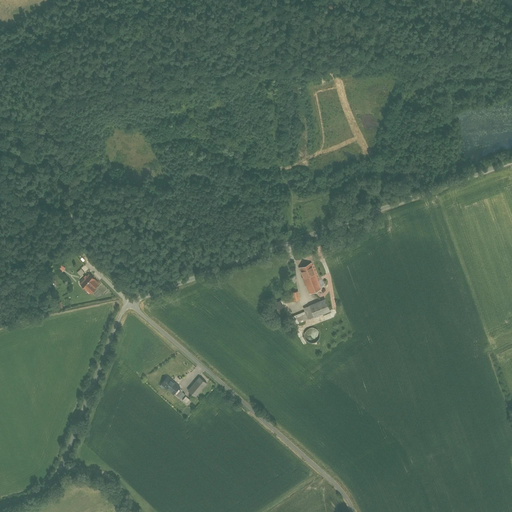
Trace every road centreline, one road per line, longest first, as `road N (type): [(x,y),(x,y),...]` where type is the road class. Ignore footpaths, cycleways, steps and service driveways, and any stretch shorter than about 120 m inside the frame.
road 1 (residential): [(130,301),(511,162)]
road 2 (residential): [(354,511),(336,485),(130,301)]
road 3 (residential): [(0,507),(31,497),(63,469),(130,301)]
road 4 (track): [(436,82),(402,112),(397,160),(317,196),(291,197),(293,243)]
road 5 (track): [(0,109),(64,165),(75,241),(130,301)]
